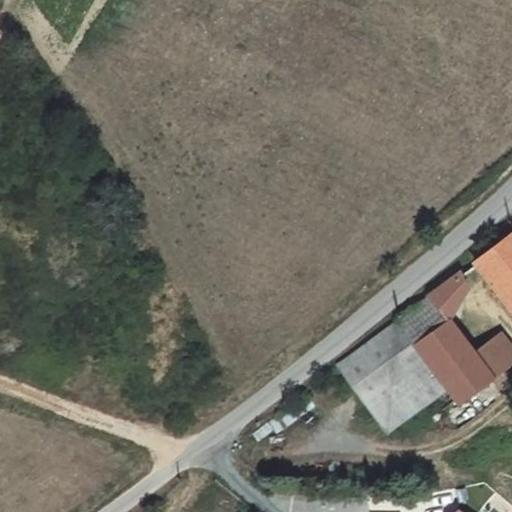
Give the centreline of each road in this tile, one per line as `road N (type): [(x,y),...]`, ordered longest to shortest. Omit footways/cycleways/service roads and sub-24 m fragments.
road 1 (unclassified): [(188,452),(415,279),(511,192)]
road 2 (track): [(0,384),(188,452)]
